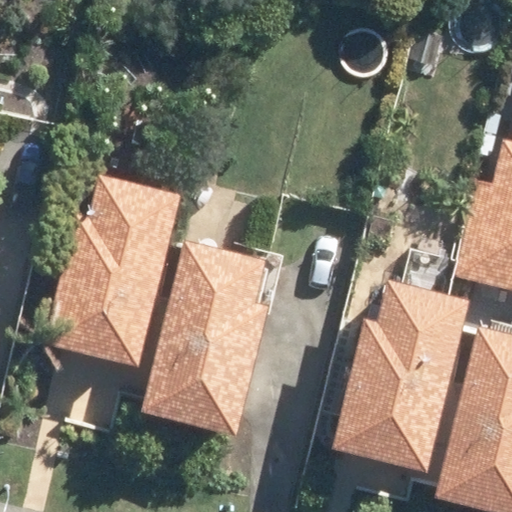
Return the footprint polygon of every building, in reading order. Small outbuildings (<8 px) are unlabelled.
[(469,186),(444,280),(511,296),(511,128),(505,158),(492,155),(483,189),(469,186)] [(349,161),(295,151),(289,183),(343,193),(349,161)] [(55,226),(24,354),(118,376),(159,207),(76,188),(67,229),(55,226)] [(162,254),(120,425),(212,448),(244,319),(227,315),(238,273),(162,254)] [(342,330),(309,461),(401,483),(445,314),(363,293),(353,333),(342,330)] [(511,352),(453,338),(408,511),(409,511),(506,511),(511,491),(511,352)]
